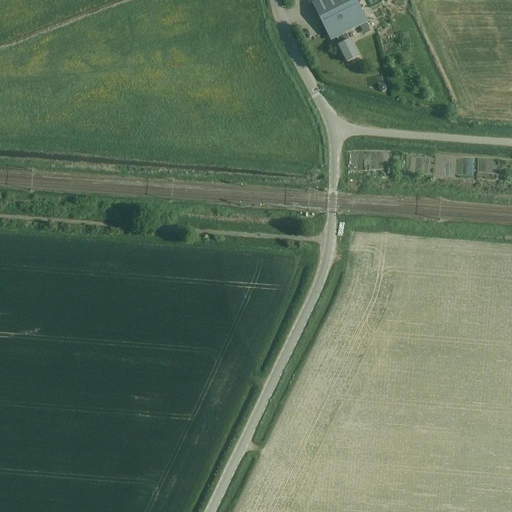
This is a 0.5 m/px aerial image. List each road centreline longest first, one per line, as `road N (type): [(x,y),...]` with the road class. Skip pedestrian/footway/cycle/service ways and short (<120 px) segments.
road 1 (tertiary): [(209,511),(316,287),(332,206),(334,131)]
road 2 (unclassified): [(511,144),(334,131)]
road 3 (tertiary): [(334,131),(274,0)]
